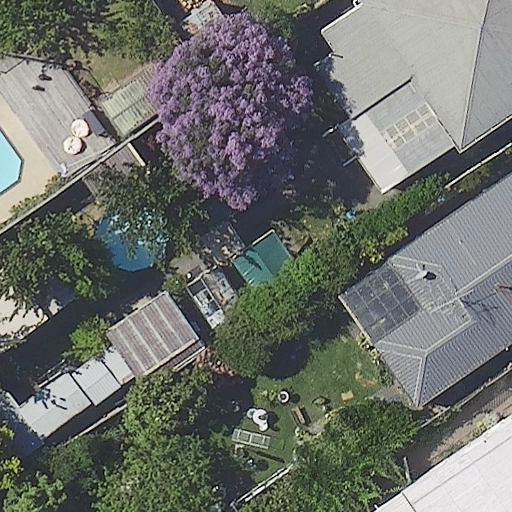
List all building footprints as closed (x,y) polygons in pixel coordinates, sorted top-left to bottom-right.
[(511,0),(363,0),(322,29),(337,50),(329,56),(417,182),(511,115),(511,0)] [(0,232),(47,197),(0,132),(0,232)] [(511,177),(349,289),(425,400),(511,340),(511,177)] [(0,361),(58,316),(19,266),(0,280),(0,361)] [(511,511),(511,419),(380,509),(381,511),(511,511)] [(350,511),(339,497),(318,511),(350,511)]
